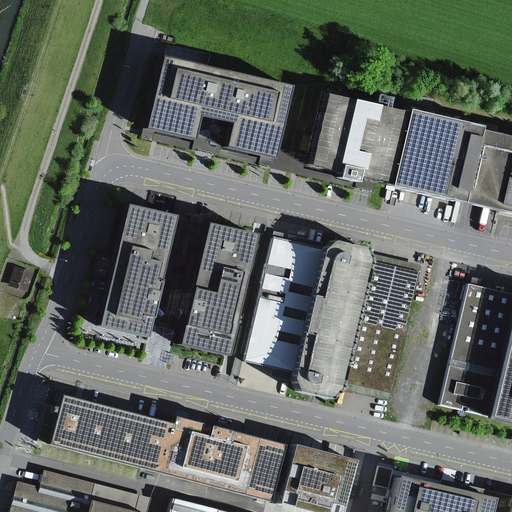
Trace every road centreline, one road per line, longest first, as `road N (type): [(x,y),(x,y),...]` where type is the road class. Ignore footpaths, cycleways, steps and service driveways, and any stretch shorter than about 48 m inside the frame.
road 1 (residential): [(511,254),(125,165),(97,185),(35,351)]
road 2 (residential): [(35,351),(511,462)]
road 3 (track): [(40,262),(23,233),(98,0)]
